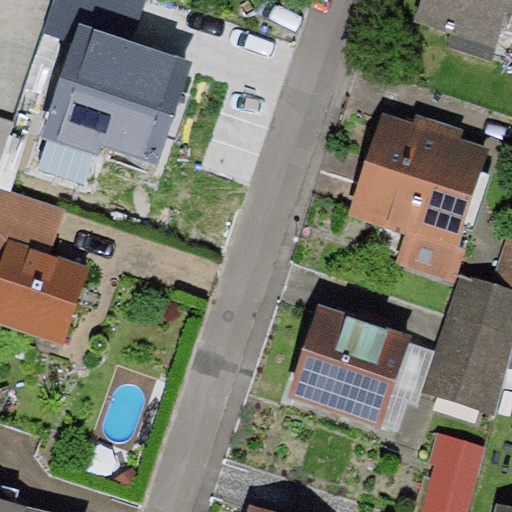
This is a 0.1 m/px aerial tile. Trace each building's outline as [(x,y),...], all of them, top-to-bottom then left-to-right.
[(511,0),(423,0),(418,17),(511,47),(511,0)] [(183,68),(84,37),(52,133),(151,165),(183,68)] [(511,152),(396,113),(362,210),(422,231),(411,262),(471,283),(483,247),(479,246),(511,152)] [(86,262),(0,231),(0,322),(57,343),(86,262)] [(511,398),(511,282),(475,273),(444,394),(509,411),(511,398)] [(441,349),(334,314),(306,402),(413,436),(441,349)] [(482,511),(498,449),(454,438),(436,511),(482,511)]
